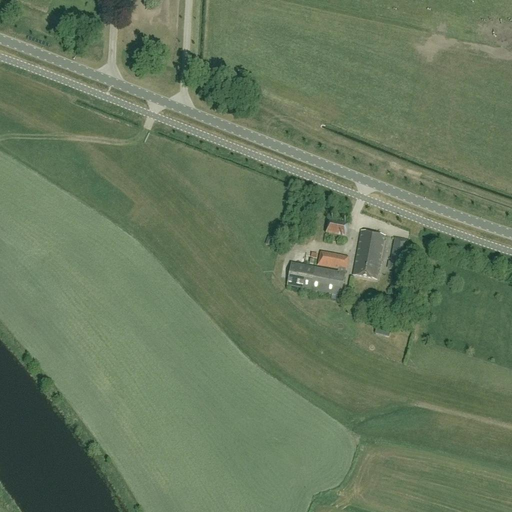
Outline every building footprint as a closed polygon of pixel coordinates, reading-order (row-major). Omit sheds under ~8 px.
[(345,239),(348,225),(328,221),(325,235),(345,239)] [(385,239),(361,234),(354,278),(376,282),(385,239)] [(408,243),(395,240),(390,270),(403,273),(408,243)] [(292,264),(287,287),(341,297),(346,274),(345,274),(346,270),(347,270),(348,259),(320,253),(318,267),(338,270),(338,273),(292,264)] [(392,330),(381,328),(379,336),(390,339),(392,330)]
